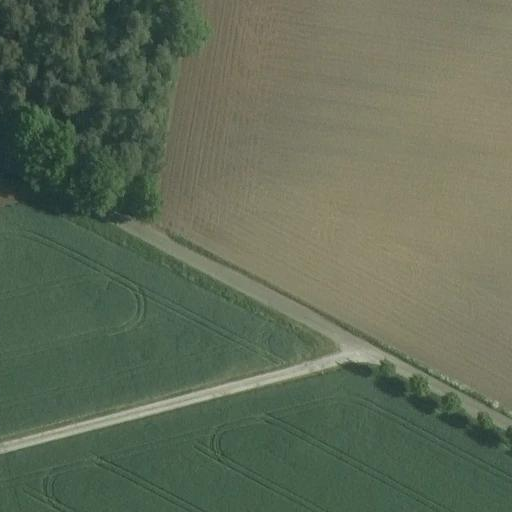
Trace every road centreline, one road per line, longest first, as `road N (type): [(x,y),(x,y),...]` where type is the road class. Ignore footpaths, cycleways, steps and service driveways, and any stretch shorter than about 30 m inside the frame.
road 1 (unclassified): [(0,159),(511,428)]
road 2 (track): [(368,351),(0,446)]
